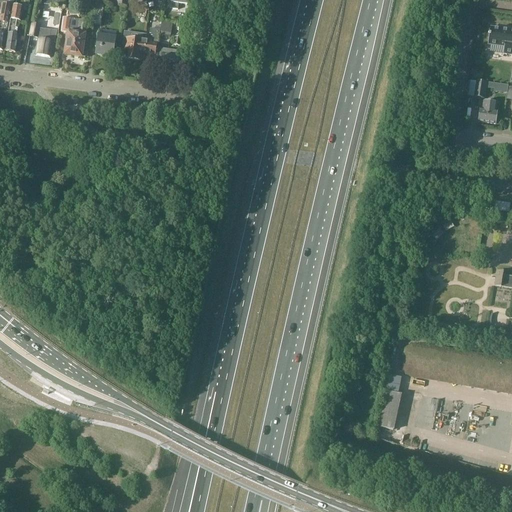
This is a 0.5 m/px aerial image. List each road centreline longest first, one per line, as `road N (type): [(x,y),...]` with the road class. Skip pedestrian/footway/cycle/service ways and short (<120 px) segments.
road 1 (motorway): [(254,498),(370,0)]
road 2 (motorway): [(315,0),(200,496)]
road 3 (unclassified): [(0,73),(185,97),(198,84),(206,0)]
road 4 (residential): [(511,143),(464,136),(454,118),(467,13),(484,2),(511,6)]
road 5 (secondary): [(142,415),(329,505)]
road 6 (secondary): [(142,415),(0,311)]
road 7 (secondary): [(0,342),(69,388),(142,415)]
